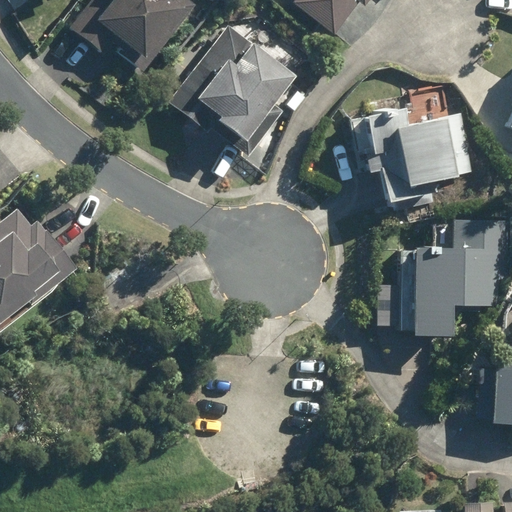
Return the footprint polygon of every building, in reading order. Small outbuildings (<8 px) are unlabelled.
[(177,0),(83,0),(60,29),(95,56),(102,48),(133,72),(186,7),(177,0)] [(287,0),(284,5),(324,36),(350,4),(355,7),(360,0),(287,0)] [(221,26),(159,104),(197,134),(200,130),(236,159),(273,113),(260,103),(279,80),(240,48),(243,45),(221,26)] [(511,83),(508,91),(511,93),(511,100),(499,128),(511,133),(511,83)] [(279,106),(286,112),(298,99),(290,92),(279,106)] [(465,173),(453,116),(395,128),(391,111),(350,120),(357,152),(351,152),(355,176),(365,174),(371,207),(384,204),(385,211),(430,201),(428,189),(425,190),(424,184),(440,181),(439,178),(465,173)] [(21,228),(8,211),(0,216),(0,318),(63,271),(35,232),(34,233),(27,223),(21,228)] [(401,252),(398,339),(438,340),(439,306),(491,307),(491,279),(502,279),(503,224),(445,223),(444,252),(401,252)] [(70,294),(50,307),(56,317),(76,304),(70,294)] [(490,371),(472,370),(469,420),(478,421),(478,427),(511,429),(511,320),(502,320),(500,348),(491,348),(490,371)] [(511,511),(511,476),(466,477),(465,511),(511,511)]
